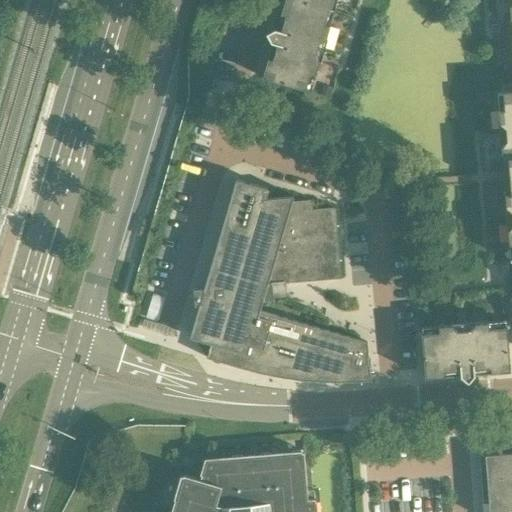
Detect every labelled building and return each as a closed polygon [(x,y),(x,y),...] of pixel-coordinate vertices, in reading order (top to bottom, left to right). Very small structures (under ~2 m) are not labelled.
[(325,24),(330,8),(302,0),(285,0),(281,14),(286,15),(282,29),(277,27),(272,30),(270,38),(271,42),(278,43),(273,59),(268,57),(263,77),(306,90),(311,72),(316,74),(330,25),(325,24)] [(302,0),(330,8),(332,0),(302,0)] [(511,90),(503,91),(505,109),(499,109),(504,171),(505,176),(511,175),(511,90)] [(305,380),(318,381),(318,377),(334,377),(333,381),(335,381),(335,377),(351,377),(351,381),(353,381),(353,377),(358,377),(362,364),(370,367),(368,341),(260,310),(264,298),(287,296),(287,295),(272,296),(271,284),(340,278),(334,207),(313,209),(312,201),(263,205),(268,188),(236,179),(204,289),(195,289),(197,303),(200,303),(190,337),(235,350),(242,363),(241,367),(276,375),(282,376),(305,380)] [(511,370),(510,366),(507,325),(489,327),(489,321),(439,325),(439,331),(421,332),(425,377),(445,376),(444,372),(460,370),(461,376),(465,379),(472,378),(475,375),(475,369),(490,368),(490,372),(511,370)] [(511,511),(511,451),(479,455),(483,511),(511,511)] [(172,511),(212,511),(217,497),(307,489),(304,452),(206,460),(201,479),(184,474),(172,511)]
